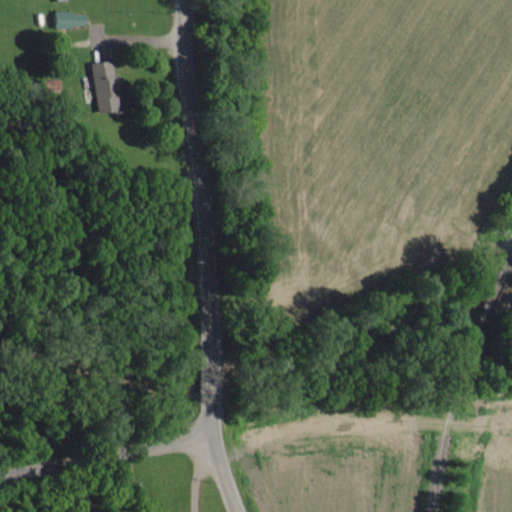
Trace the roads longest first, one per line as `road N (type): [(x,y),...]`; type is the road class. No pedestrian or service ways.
road 1 (secondary): [(180,0),(209,340)]
road 2 (residential): [(211,435),(109,454),(0,451)]
